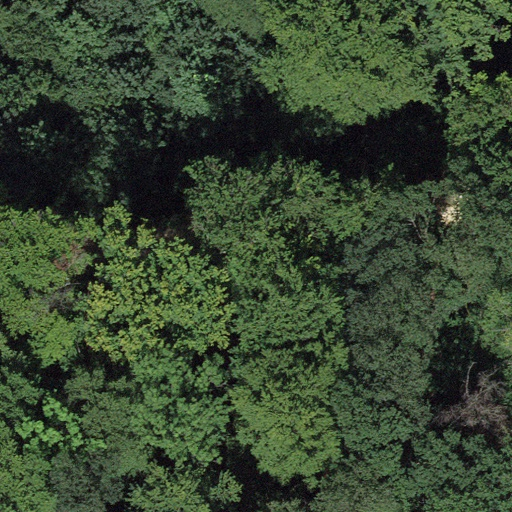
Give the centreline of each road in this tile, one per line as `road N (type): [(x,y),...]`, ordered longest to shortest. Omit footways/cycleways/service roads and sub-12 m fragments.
road 1 (track): [(511,195),(0,265)]
road 2 (track): [(511,421),(0,448)]
